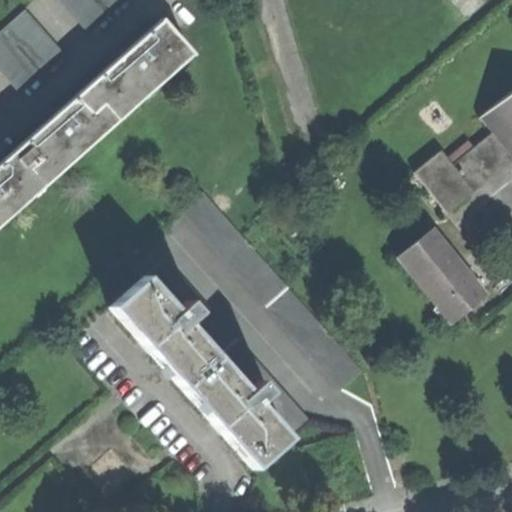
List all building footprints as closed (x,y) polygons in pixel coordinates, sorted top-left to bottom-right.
[(60,0),(88,30),(121,0),(60,0)] [(23,11),(0,31),(0,68),(20,91),(61,54),(23,11)] [(74,97),(104,131),(189,54),(159,21),(119,57),(74,97)] [(511,89),(477,117),(491,134),(511,161),(511,89)] [(53,176),(104,131),(74,97),(49,119),(23,142),(53,176)] [(439,151),(412,173),(445,215),(511,161),(491,134),(451,166),(439,151)] [(0,162),(0,223),(53,176),(23,142),(0,162)] [(203,192),(182,210),(340,390),(361,371),(203,192)] [(430,231),(398,257),(451,322),(465,311),(483,296),(475,285),(430,231)] [(165,259),(110,308),(146,349),(206,417),(251,468),(306,420),(165,259)] [(354,432),(296,447),(312,509),(371,494),(354,432)]
